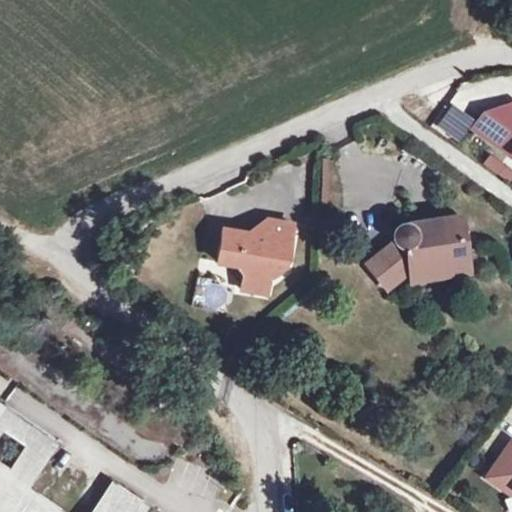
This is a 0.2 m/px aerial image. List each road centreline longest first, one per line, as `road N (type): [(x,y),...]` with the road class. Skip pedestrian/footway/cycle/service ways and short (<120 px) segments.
road 1 (unclassified): [(379,91),(49,248)]
road 2 (residential): [(268,511),(267,483),(225,400),(49,248)]
road 3 (residential): [(379,91),(511,195)]
road 4 (unclassified): [(511,51),(379,91)]
